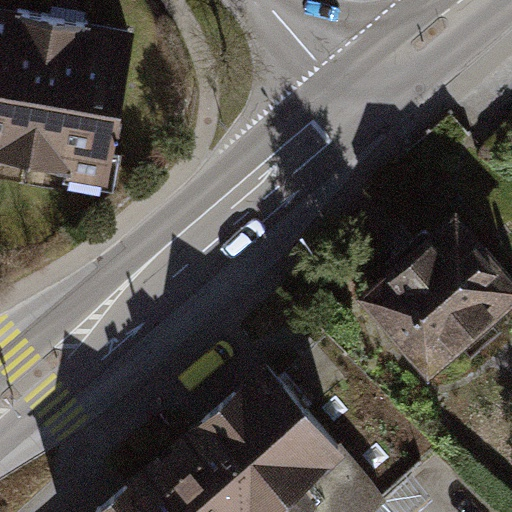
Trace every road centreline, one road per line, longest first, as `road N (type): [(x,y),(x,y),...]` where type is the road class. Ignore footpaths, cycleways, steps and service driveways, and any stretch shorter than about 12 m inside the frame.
road 1 (secondary): [(0,408),(350,103)]
road 2 (secondary): [(350,103),(471,0)]
road 3 (secondary): [(265,0),(350,103)]
